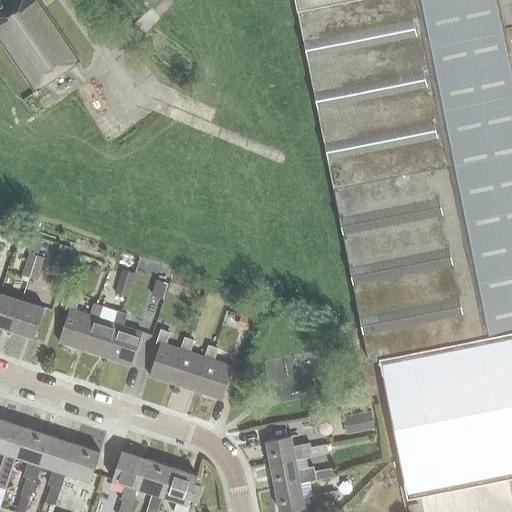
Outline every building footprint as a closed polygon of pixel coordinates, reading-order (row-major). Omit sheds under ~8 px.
[(36,0),(8,0),(5,2),(3,0),(0,0),(0,43),(33,93),(79,63),(36,0)] [(368,362),(379,359),(407,497),(511,477),(511,105),(490,0),(292,0),(295,13),(295,12),(368,362)] [(59,245),(55,255),(69,259),(72,249),(59,245)] [(27,254),(24,265),(38,270),(42,258),(27,254)] [(38,270),(24,265),(20,276),(35,280),(38,270)] [(122,270),(115,294),(127,297),(134,273),(122,270)] [(157,280),(151,296),(162,300),(167,283),(157,280)] [(20,301),(0,294),(0,328),(10,332),(20,301)] [(67,296),(63,310),(68,311),(57,343),(83,351),(93,318),(87,316),(73,311),(77,299),(67,296)] [(42,308),(20,301),(10,332),(32,339),(42,308)] [(117,325),(112,323),(97,318),(101,307),(91,304),(87,316),(93,318),(83,351),(106,359),(117,325)] [(130,367),(141,333),(122,327),(125,316),(115,312),(112,323),(117,325),(106,359),(130,367)] [(241,313),(238,323),(253,327),(256,318),(241,313)] [(159,330),(154,343),(158,344),(147,376),(172,385),(184,351),(179,349),(164,345),(168,333),(159,330)] [(172,385),(196,393),(208,359),(202,357),(188,353),(192,341),(182,338),(179,349),(184,351),(172,385)] [(208,359),(196,393),(220,401),(231,367),(212,361),(216,349),(206,346),(202,357),(208,359)] [(371,411),(342,417),(345,434),(374,428),(371,411)] [(0,470),(0,471),(0,472),(0,489),(5,491),(15,458),(14,458),(24,429),(0,421),(0,453),(4,455),(0,468),(0,470)] [(35,481),(40,466),(39,466),(49,437),(24,429),(14,458),(15,458),(26,462),(22,477),(25,478),(20,494),(30,497),(35,481)] [(269,466),(294,461),(326,454),(324,445),(309,448),(308,444),(291,447),(289,436),(264,441),(269,466)] [(41,511),(51,511),(59,489),(60,489),(64,474),(74,445),(49,437),(39,466),(40,466),(52,470),(47,484),(50,485),(41,511)] [(99,453),(74,445),(64,474),(89,482),(99,453)] [(126,511),(135,489),(145,460),(120,451),(110,480),(123,484),(118,500),(120,501),(115,511),(126,511)] [(154,511),(160,497),(170,469),(145,460),(135,489),(150,494),(143,511),(154,511)] [(269,466),(274,489),(298,484),(331,478),(329,469),(313,472),(312,467),(296,471),(294,461),(269,466)] [(174,503),(170,511),(184,511),(187,506),(185,506),(187,500),(193,482),(195,477),(170,469),(160,497),(174,503)] [(193,482),(187,500),(196,503),(202,486),(193,482)] [(278,511),(286,511),(303,509),(298,484),(274,489),(278,511)] [(334,492),(317,495),(319,503),(336,500),(334,492)] [(69,510),(74,511),(79,511),(85,496),(75,493),(69,510)]
